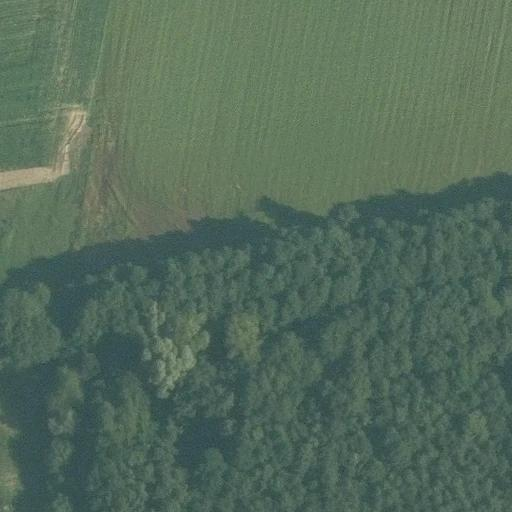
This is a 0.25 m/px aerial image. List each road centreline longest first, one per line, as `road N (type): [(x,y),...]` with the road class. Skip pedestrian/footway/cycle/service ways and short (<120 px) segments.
road 1 (track): [(511,240),(0,326)]
road 2 (track): [(60,511),(63,314)]
